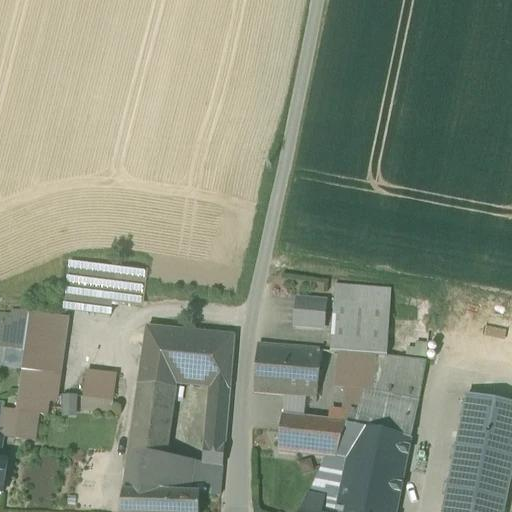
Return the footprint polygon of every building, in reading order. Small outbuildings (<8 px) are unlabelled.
[(143,311),(148,273),(114,269),(113,272),(71,266),(65,313),(111,320),(113,307),(143,311)] [(391,291),(335,288),(331,356),(339,356),(387,359),(391,291)] [(328,302),(296,299),(293,331),(325,334),(328,302)] [(69,320),(30,315),(29,323),(25,353),(16,414),(19,415),(15,442),(35,444),(39,417),(47,418),(53,377),(61,378),(69,320)] [(25,353),(29,323),(1,319),(0,327),(0,337),(4,347),(13,349),(16,353),(25,353)] [(176,388),(209,391),(229,393),(233,339),(146,330),(139,384),(176,388)] [(322,351),(258,345),(253,395),(285,398),(306,400),(318,401),(322,351)] [(431,345),(411,346),(411,360),(432,359),(431,345)] [(301,511),(396,511),(426,365),(387,359),(339,356),(338,375),(344,376),(342,391),(348,392),(345,414),(351,415),(347,425),(304,420),(283,418),(279,454),(324,460),(301,511)] [(113,403),(115,378),(85,375),(83,400),(113,403)] [(124,495),(200,499),(222,499),(223,469),(203,466),(167,461),(176,388),(139,384),(124,495)] [(224,451),(229,393),(209,391),(204,448),(224,451)] [(503,511),(511,475),(511,405),(467,396),(444,511),(503,511)] [(306,400),(285,398),(283,418),(304,420),(306,400)] [(76,414),(76,399),(64,399),(64,414),(76,414)] [(204,448),(203,466),(223,469),(224,451),(204,448)] [(303,477),(314,473),(311,462),(299,465),(303,477)] [(121,511),(199,511),(200,499),(124,495),(121,511)]
